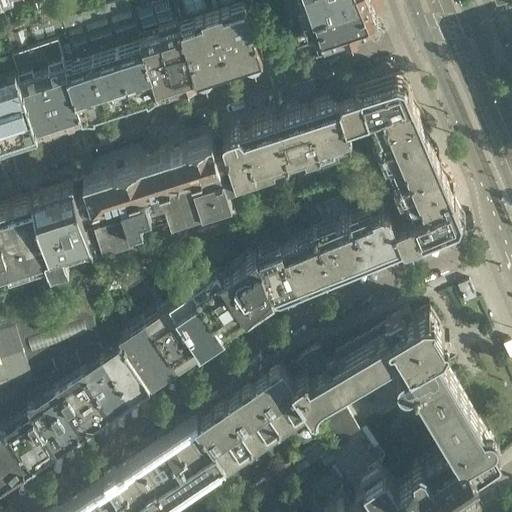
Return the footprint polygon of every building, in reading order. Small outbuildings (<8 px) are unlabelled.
[(158,87),(130,0),(113,0),(64,17),(77,58),(68,61),(83,111),(158,87)] [(198,74),(173,0),(130,0),(158,87),(198,74)] [(263,53),(245,0),(173,0),(198,74),(263,53)] [(378,19),(381,12),(377,10),(372,0),(331,0),(302,10),(307,25),(294,29),(298,41),(374,17),(378,19)] [(331,0),(298,0),(302,10),(331,0)] [(83,111),(68,61),(77,58),(64,17),(62,12),(28,24),(25,16),(5,23),(8,35),(37,126),(83,111)] [(0,137),(37,126),(8,35),(0,37),(0,137)] [(370,105),(410,88),(404,74),(398,71),(337,91),(346,117),(369,107),(370,105)] [(425,124),(410,88),(370,105),(369,107),(346,117),(349,127),(359,123),(357,118),(366,115),(371,116),(382,141),(425,124)] [(348,136),(349,127),(346,117),(337,91),(306,102),(320,145),(326,165),(336,161),(333,151),(329,153),(327,146),(328,143),(348,136)] [(320,145),(306,102),(273,112),(287,156),(293,176),(303,173),(300,162),(296,163),(294,157),(296,153),(320,145)] [(287,156),(273,112),(242,122),(256,167),(262,186),(272,183),(268,172),(264,173),(262,168),(265,164),(287,156)] [(256,167),(242,122),(223,129),(227,141),(231,154),(234,164),(237,172),(256,167)] [(440,160),(425,124),(382,141),(394,169),(391,175),(388,176),(386,172),(374,176),(379,186),(398,178),(440,160)] [(227,141),(223,129),(212,132),(216,144),(227,141)] [(235,206),(228,180),(231,179),(235,193),(243,191),(237,172),(234,164),(223,167),(220,158),(231,154),(227,141),(216,144),(212,132),(72,177),(81,203),(91,200),(94,209),(84,213),(93,240),(98,238),(94,224),(99,223),(104,236),(134,227),(131,219),(142,216),(137,198),(147,195),(156,219),(199,206),(202,216),(235,206)] [(454,193),(444,167),(440,160),(398,178),(409,204),(407,209),(402,211),(401,206),(392,210),(396,219),(454,193)] [(96,249),(93,240),(84,213),(81,203),(72,177),(33,189),(52,245),(44,248),(47,257),(50,267),(70,261),(69,257),(96,249)] [(396,219),(392,210),(389,203),(385,201),(374,205),(373,202),(361,207),(356,205),(354,201),(358,199),(353,188),(343,192),(350,211),(367,255),(404,240),(396,219)] [(52,245),(33,189),(0,200),(0,264),(8,262),(10,269),(47,257),(44,248),(52,245)] [(459,218),(462,211),(454,193),(396,219),(404,240),(459,218)] [(367,255),(350,211),(325,221),(321,220),(319,215),(322,214),(318,202),(308,206),(315,225),(333,269),(367,255)] [(333,269),(315,225),(291,235),(286,234),(284,229),(288,228),(283,217),(273,221),(280,239),(298,284),(333,269)] [(298,284),(280,239),(260,247),(274,293),(298,284)] [(274,293),(261,252),(257,246),(219,271),(247,312),(274,293)] [(122,290),(147,273),(140,264),(110,273),(122,290)] [(219,271),(218,270),(215,265),(203,273),(207,280),(195,288),(223,328),(247,312),(219,271)] [(164,284),(153,268),(147,273),(157,288),(164,284)] [(476,294),(469,277),(457,282),(465,299),(476,294)] [(0,390),(53,375),(86,365),(105,352),(131,390),(149,378),(117,330),(83,280),(0,306),(0,390)] [(223,328),(195,288),(181,298),(175,291),(164,299),(197,346),(223,328)] [(197,346),(164,299),(152,307),(157,313),(144,322),(172,362),(197,346)] [(498,455),(499,454),(500,450),(499,448),(448,364),(443,354),(436,343),(447,336),(449,335),(450,335),(450,334),(450,333),(450,332),(450,331),(449,330),(448,330),(447,330),(446,330),(445,329),(441,324),(442,323),(429,301),(412,311),(409,306),(409,303),(406,304),(399,308),(398,307),(395,309),(391,312),(392,312),(388,315),(385,315),(386,317),(386,318),(327,354),(320,342),(316,344),(316,343),(309,346),(308,344),(306,345),(307,347),(301,352),(302,352),(299,355),(299,356),(302,359),(289,368),(286,364),(285,364),(309,400),(308,400),(313,406),(328,397),(332,403),(342,398),(350,389),(348,387),(354,383),(354,382),(396,357),(400,364),(396,367),(395,372),(402,381),(407,382),(413,379),(416,384),(417,383),(451,439),(450,444),(424,461),(418,459),(414,462),(414,468),(397,480),(396,480),(413,505),(416,510),(420,507),(426,503),(498,455)] [(172,362),(144,322),(136,311),(124,320),(127,323),(117,330),(149,378),(172,362)] [(131,390),(105,352),(86,365),(112,403),(131,390)] [(309,400),(285,364),(282,360),(254,379),(281,419),(284,423),(300,413),(297,408),(308,400),(309,400)] [(112,403),(86,365),(53,375),(59,384),(32,402),(57,440),(112,403)] [(281,419),(254,379),(226,397),(252,436),(257,442),(269,434),(266,429),(281,419)] [(252,436),(226,397),(199,416),(226,456),(228,459),(241,450),(238,446),(252,436)] [(57,440),(32,402),(0,423),(0,473),(3,477),(57,440)] [(226,456),(199,416),(141,454),(168,494),(191,479),(194,481),(202,475),(202,471),(226,456)] [(396,480),(397,480),(362,427),(339,443),(332,433),(311,447),(318,457),(323,454),(329,461),(333,458),(340,468),(346,465),(365,492),(356,498),(345,482),(339,486),(343,491),(338,495),(337,493),(333,496),(334,497),(326,502),(332,511),(303,511),(299,506),(289,511),(402,511),(413,505),(396,480)] [(168,494),(141,454),(122,467),(84,493),(96,511),(144,511),(145,510),(168,494)] [(283,481),(302,469),(294,459),(276,471),(283,481)] [(262,496),(283,481),(276,471),(255,486),(262,496)] [(96,511),(84,493),(56,511),(96,511)]
